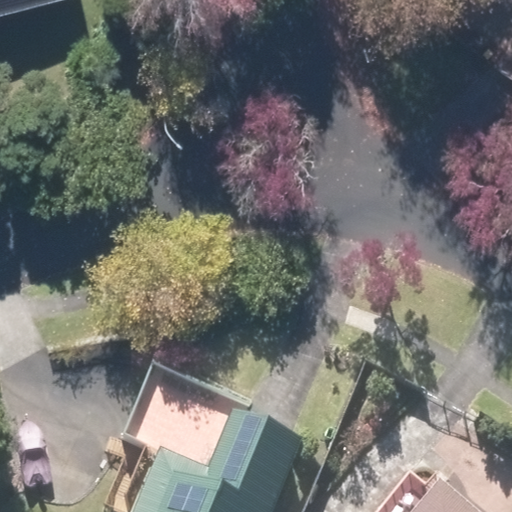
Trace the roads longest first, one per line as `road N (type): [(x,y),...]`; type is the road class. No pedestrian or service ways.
road 1 (residential): [(403,197),(175,200)]
road 2 (residential): [(312,43),(175,200)]
road 3 (residential): [(175,200),(0,250)]
road 4 (residential): [(403,197),(312,43)]
road 5 (residential): [(511,259),(403,197)]
